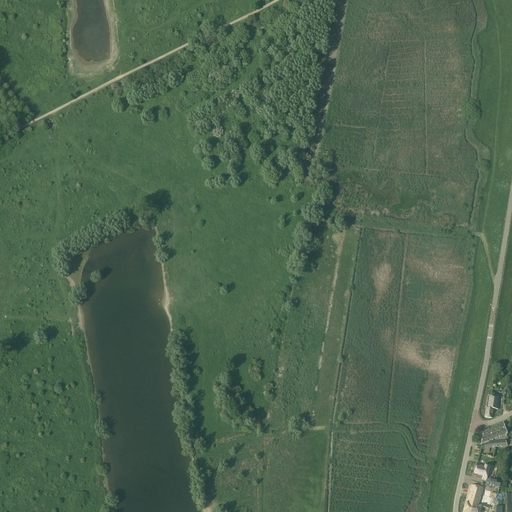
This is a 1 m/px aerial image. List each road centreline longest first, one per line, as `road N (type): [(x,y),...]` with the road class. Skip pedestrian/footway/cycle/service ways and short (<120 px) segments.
road 1 (track): [(0,136),(273,0)]
road 2 (unclassified): [(473,421),(511,197)]
